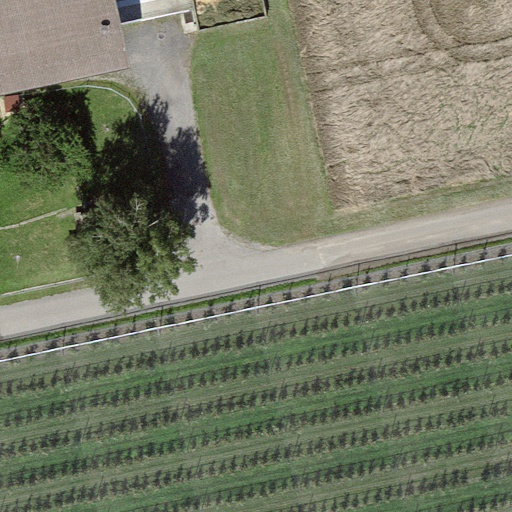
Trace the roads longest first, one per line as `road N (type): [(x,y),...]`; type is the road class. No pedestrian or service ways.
road 1 (track): [(249,285),(511,228)]
road 2 (residential): [(0,338),(249,285)]
